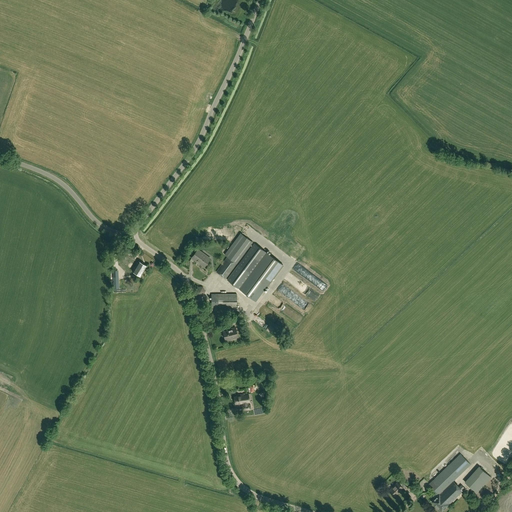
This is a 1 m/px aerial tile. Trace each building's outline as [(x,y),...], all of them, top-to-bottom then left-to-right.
[(226,278),(237,263),(253,242),(241,233),(224,255),(228,257),(217,272),(226,278)] [(251,298),(262,283),(267,287),(284,265),(254,243),(238,265),(239,266),(228,281),(242,290),(251,298)] [(192,258),(204,267),(211,258),(198,249),(192,258)] [(141,276),(147,266),(139,261),(132,271),(141,276)] [(211,308),(237,308),(237,294),(211,294),(211,308)] [(301,306),(308,312),(313,307),(306,300),(301,306)] [(238,337),(236,327),(227,330),(227,331),(223,332),(225,339),(230,338),(230,339),(238,337)] [(249,394),(243,395),(243,394),(237,395),(237,396),(234,397),(236,404),(243,403),(244,405),(242,405),(243,411),(251,409),(249,394)] [(461,454),(438,476),(435,472),(431,475),(435,479),(429,485),(437,492),(436,493),(438,495),(432,502),(442,511),(463,491),(462,490),(463,488),(461,485),(459,487),(453,481),(470,464),(461,454)] [(480,467),(466,483),(477,493),(491,477),(480,467)] [(398,482),(389,490),(395,496),(402,489),(405,491),(407,488),(401,482),(399,484),(398,482)]
